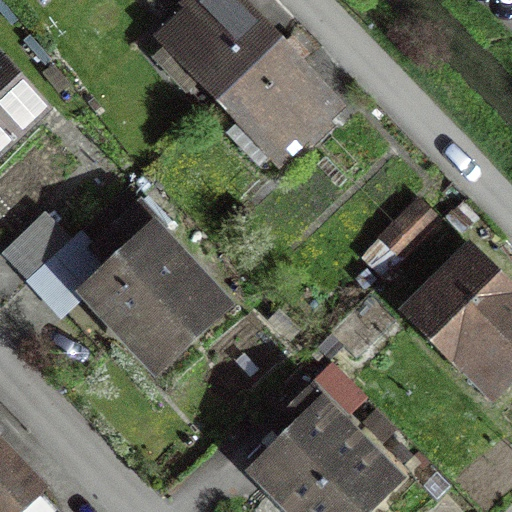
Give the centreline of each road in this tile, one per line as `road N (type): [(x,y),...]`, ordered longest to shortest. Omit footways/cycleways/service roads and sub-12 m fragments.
road 1 (residential): [(313,0),(511,214)]
road 2 (residential): [(149,511),(0,353)]
